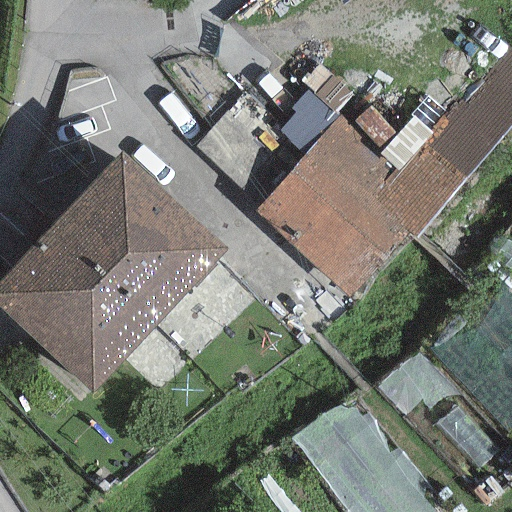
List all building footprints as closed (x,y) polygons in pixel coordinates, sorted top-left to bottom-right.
[(511,49),(510,48),(424,145),(467,176),(511,124),(511,49)] [(227,112),(196,147),(258,208),(289,172),(227,112)] [(258,208),(253,214),(350,298),(406,234),(366,198),(392,170),(340,116),(289,172),(258,208)] [(366,198),(406,234),(414,242),(467,176),(424,145),(397,173),(392,170),(366,198)] [(0,280),(0,310),(91,394),(227,250),(120,154),(0,280)]
